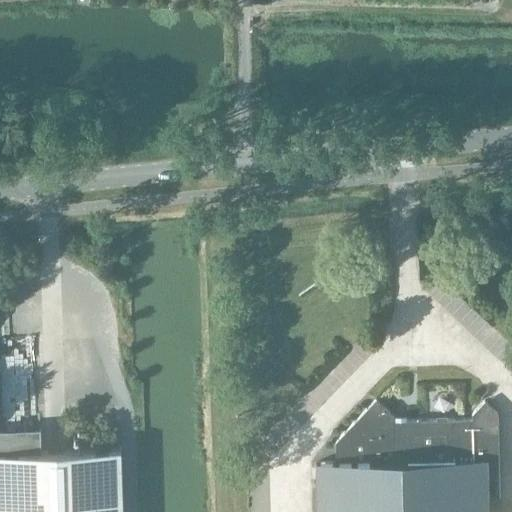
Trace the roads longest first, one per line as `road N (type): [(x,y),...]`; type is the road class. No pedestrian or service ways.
road 1 (unclassified): [(0,191),(511,140)]
road 2 (unknown): [(245,165),(226,0)]
